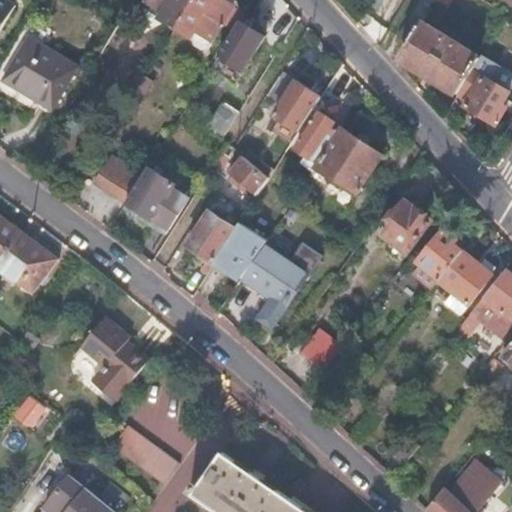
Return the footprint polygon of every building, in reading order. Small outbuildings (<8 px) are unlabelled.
[(149,0),(145,7),(161,16),(165,9),(149,0)] [(193,0),(149,0),(165,9),(161,16),(177,26),(193,0)] [(193,0),(177,26),(192,36),(195,44),(201,47),(210,44),(223,21),(236,28),(240,21),(246,12),(240,9),(236,0),(193,0)] [(418,0),(412,10),(424,17),(434,0),(418,0)] [(424,17),(412,10),(396,36),(408,44),(423,20),(424,17)] [(423,20),(408,44),(400,57),(459,94),(477,63),(481,57),(423,20)] [(240,21),(236,28),(218,57),(243,73),(265,37),(240,21)] [(28,37),(21,33),(0,66),(0,76),(4,79),(28,37)] [(29,36),(28,37),(4,79),(52,109),(77,64),(29,36)] [(481,57),(477,63),(494,73),(491,78),(508,89),(511,84),(501,77),(508,67),(484,53),(481,57)] [(494,73),(477,63),(459,94),(468,99),(465,104),(497,124),(509,105),(503,102),(510,90),(508,89),(491,78),(494,73)] [(354,77),(343,65),(329,87),(342,95),(354,77)] [(511,87),(511,69),(508,67),(501,77),(511,84),(508,89),(510,90),(511,87)] [(284,75),(269,98),(281,106),(276,114),(301,130),(321,99),(284,75)] [(240,112),(226,103),(209,130),(222,140),(240,112)] [(341,117),(328,108),(299,151),(308,157),(304,165),(315,172),(317,168),(341,133),(334,128),(341,117)] [(189,117),(183,125),(206,143),(212,135),(189,117)] [(344,129),(341,133),(317,168),(356,194),(381,155),(344,129)] [(233,149),(227,144),(212,168),(257,198),(270,177),(233,149)] [(142,178),(113,160),(98,186),(125,204),(127,202),(142,178)] [(149,167),(142,178),(127,202),(168,228),(188,197),(172,187),(174,183),(149,167)] [(315,172),(310,179),(348,205),(356,194),(317,168),(315,172)] [(413,208),(404,201),(374,241),(401,261),(432,220),(415,206),(413,208)] [(237,228),(210,211),(188,245),(215,263),(216,261),(237,228)] [(0,262),(22,231),(0,214),(0,262)] [(240,223),(237,228),(216,261),(242,278),(264,245),(267,241),(240,223)] [(461,236),(448,225),(418,261),(440,279),(463,250),(455,243),(461,236)] [(59,258),(22,231),(0,262),(0,266),(35,293),(59,258)] [(308,275),(264,245),(242,278),(287,308),(308,275)] [(493,274),(463,250),(440,279),(470,304),(493,274)] [(511,272),(508,269),(452,337),(461,345),(478,325),(504,347),(511,336),(511,272)] [(108,318),(84,347),(105,364),(93,379),(117,399),(150,360),(128,341),(131,337),(108,318)] [(343,347),(320,329),(302,353),(324,370),(343,347)] [(503,364),(495,357),(485,369),(493,376),(503,364)] [(401,398),(388,388),(369,411),(382,422),(401,398)] [(130,426),(114,449),(168,487),(184,464),(130,426)] [(419,448),(409,440),(393,460),(403,468),(419,448)] [(309,511),(224,452),(194,495),(218,511),(309,511)] [(444,491),(427,511),(467,511),(465,510),(493,478),(476,463),(449,494),(444,491)] [(111,511),(65,482),(44,511),(111,511)]
